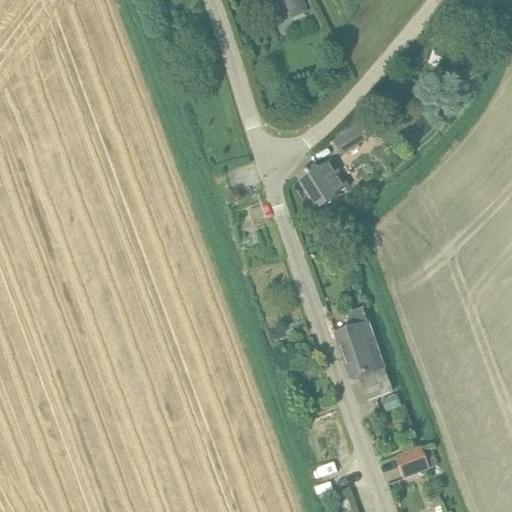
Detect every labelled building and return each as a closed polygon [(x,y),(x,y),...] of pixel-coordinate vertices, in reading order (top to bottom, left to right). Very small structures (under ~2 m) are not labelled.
[(303,0),(283,0),(291,20),(308,13),(303,0)] [(342,155),(366,141),(357,127),(334,142),(342,155)] [(358,147),(349,152),(362,176),(371,171),(358,147)] [(346,184),(332,162),(318,171),(316,168),(298,180),(318,211),(335,200),(331,194),(346,184)] [(363,304),(364,315),(379,313),(378,303),(363,304)] [(391,393),(361,310),(346,315),(352,330),(336,336),(352,381),(358,378),(367,402),(391,393)] [(403,480),(422,473),(429,471),(421,449),(395,458),(403,480)] [(329,487),(356,483),(354,470),(327,473),(329,487)] [(350,511),(365,511),(362,503),(349,509),(350,511)]
